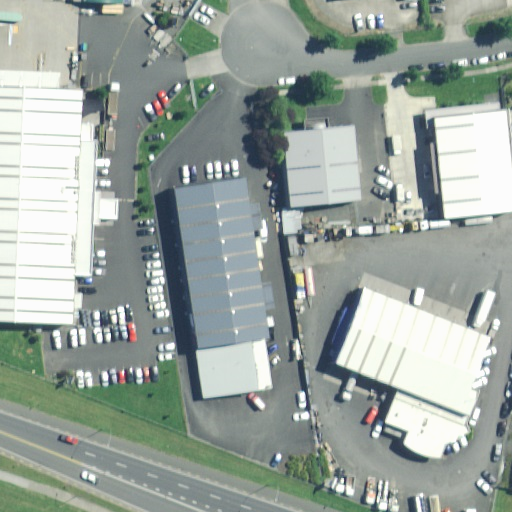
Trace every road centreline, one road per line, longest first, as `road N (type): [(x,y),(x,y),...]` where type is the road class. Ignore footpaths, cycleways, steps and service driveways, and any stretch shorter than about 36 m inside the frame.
road 1 (residential): [(264,42),(329,64),(511,44)]
road 2 (trunk): [(212,511),(0,432)]
